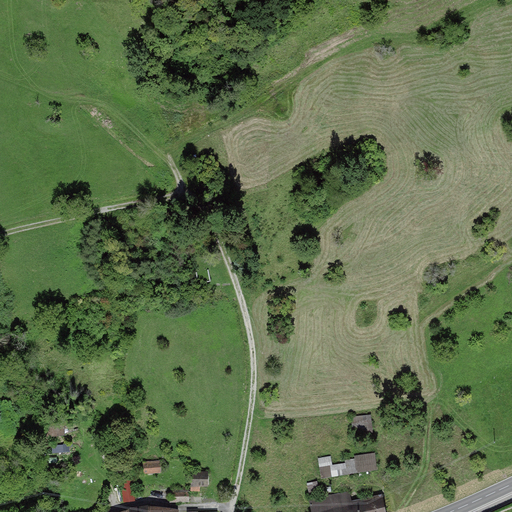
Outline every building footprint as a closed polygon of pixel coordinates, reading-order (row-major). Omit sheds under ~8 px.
[(210,268),(197,270),(199,283),(211,281),(210,268)] [(372,415),(352,417),(354,432),(374,430),(372,415)] [(66,424),(49,425),(49,438),(67,438),(66,424)] [(66,444),(51,444),(51,453),(67,452),(66,444)] [(347,462),(349,475),(378,470),(375,453),(356,456),(356,459),(346,460),(347,462)] [(318,458),(322,479),(349,475),(347,462),(333,465),(332,456),(318,458)] [(161,461),(144,462),(145,474),(162,473),(161,461)] [(209,471),(191,471),(192,491),(201,491),(201,487),(209,486),(209,471)] [(311,496),(321,494),(318,480),(308,482),(311,496)] [(134,481),(122,482),(124,502),(136,501),(134,481)] [(350,491),(311,499),(313,511),(387,511),(384,495),(352,501),(350,491)] [(190,492),(171,493),(171,502),(190,502),(190,492)]
